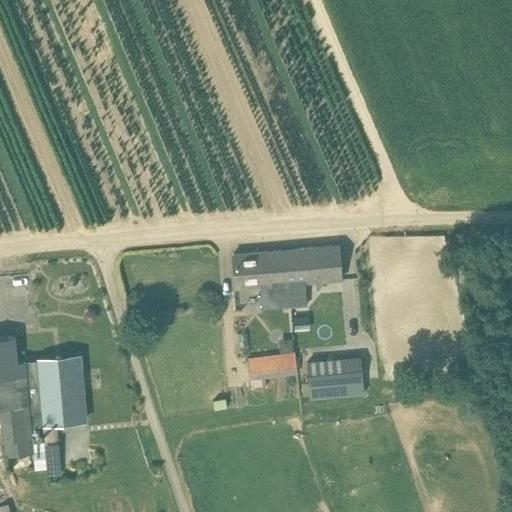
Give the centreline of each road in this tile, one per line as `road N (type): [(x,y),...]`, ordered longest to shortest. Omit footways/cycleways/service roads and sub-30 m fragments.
road 1 (unclassified): [(411,220),(98,239)]
road 2 (unclassified): [(186,511),(98,239)]
road 3 (unclassified): [(411,220),(314,0)]
